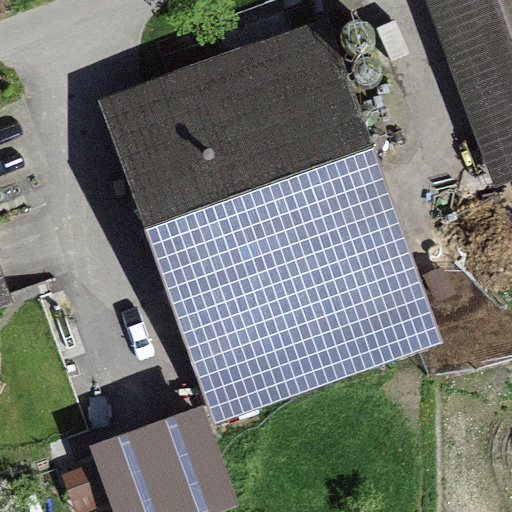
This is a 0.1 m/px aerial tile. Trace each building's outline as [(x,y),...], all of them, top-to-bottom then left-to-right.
[(511,0),(424,0),(495,193),(511,186),(511,0)] [(214,427),(443,345),(326,21),(97,103),(214,427)] [(340,44),(340,45),(340,51),(342,57),(347,62),(353,65),(360,65),(366,62),(371,58),(374,51),(374,44),(371,38),(367,33),(360,30),(353,30),(347,33),(342,38),(340,44)] [(352,77),(352,82),(354,88),(357,92),(363,95),(368,95),(374,93),(378,89),(381,84),(381,78),(379,73),(375,69),(370,66),(365,66),(359,68),(355,71),(352,77)] [(0,314),(15,309),(0,266),(0,314)] [(438,302),(457,288),(445,272),(426,286),(438,302)] [(236,511),(239,511),(203,412),(89,452),(109,511),(236,511)]
